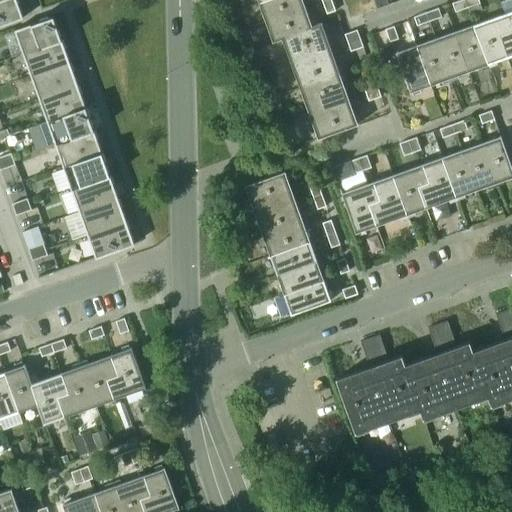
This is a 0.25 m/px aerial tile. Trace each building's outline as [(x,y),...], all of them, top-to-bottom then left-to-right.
[(0,0),(0,25),(23,18),(16,0),(0,0)] [(264,0),(259,2),(265,20),(305,6),(303,0),(264,0)] [(328,13),(336,10),(331,0),(327,0),(323,1),(328,13)] [(387,0),(374,0),(377,8),(389,4),(387,0)] [(468,7),(465,0),(461,0),(452,3),(455,11),(468,7)] [(316,24),(316,23),(313,15),(309,17),(305,6),(265,20),(273,41),(282,37),(282,36),(316,24)] [(438,8),(426,13),(429,21),(441,17),(438,8)] [(511,10),(505,13),(511,34),(501,38),(507,58),(511,56),(511,10)] [(429,21),(426,13),(414,17),(417,26),(429,21)] [(505,13),(474,24),(489,67),(498,64),(497,62),(507,58),(501,38),(511,34),(505,13)] [(62,39),(53,16),(15,30),(23,52),(62,39)] [(282,37),(289,56),(309,49),(313,60),(334,53),(325,30),(329,28),(327,21),(323,23),(322,21),(316,23),(316,24),(282,36),(282,37)] [(474,24),(454,31),(469,72),(480,68),(481,70),(489,67),(474,24)] [(394,26),(386,29),(390,41),(399,38),(394,26)] [(348,42),(360,38),(357,30),(345,34),(348,42)] [(454,31),(436,38),(451,82),(459,79),(458,76),(469,72),(454,31)] [(351,51),(363,47),(360,38),(348,42),(351,51)] [(436,38),(416,45),(431,85),(442,81),(444,84),(451,82),(436,38)] [(70,62),(62,39),(23,52),(31,75),(70,62)] [(396,52),(411,93),(413,92),(414,95),(421,93),(420,89),(431,85),(416,45),(396,52)] [(289,56),(300,86),(343,71),(341,63),(338,64),(334,53),(313,60),(309,49),(289,56)] [(78,84),(70,62),(31,75),(40,98),(78,84)] [(300,86),(307,105),(327,98),(331,110),(351,103),(343,80),(346,79),(343,71),(300,86)] [(366,94),(378,90),(375,81),(363,86),(366,94)] [(48,121),(86,107),(78,84),(40,98),(48,121)] [(369,103),(381,98),(378,90),(366,94),(369,103)] [(267,98),(264,92),(257,95),(260,101),(266,98),(267,98)] [(355,114),(351,103),(331,110),(327,98),(307,105),(318,136),(359,122),(358,120),(361,119),(359,113),(355,114)] [(94,130),(86,107),(48,121),(56,143),(94,130)] [(483,125),(495,120),(492,111),(480,116),(483,125)] [(466,121),(453,126),(457,135),(469,130),(466,121)] [(457,135),(453,126),(441,131),(444,139),(457,135)] [(7,129),(0,131),(0,137),(9,134),(7,129)] [(102,153),(94,130),(56,143),(64,166),(102,153)] [(480,142),(496,186),(505,183),(504,178),(511,175),(511,169),(500,135),(480,142)] [(418,138),(409,141),(413,153),(423,150),(418,138)] [(404,157),(413,153),(409,141),(400,145),(404,157)] [(461,149),(475,189),(486,185),(487,189),(496,186),(480,142),(461,149)] [(441,156),(457,200),(465,197),(463,193),(475,189),(461,149),(441,156)] [(11,153),(4,156),(8,167),(16,164),(11,153)] [(110,175),(102,153),(64,166),(72,189),(110,175)] [(371,168),(367,156),(359,159),(363,171),(371,168)] [(441,156),(422,162),(430,181),(419,185),(425,206),(448,198),(449,203),(457,200),(441,156)] [(363,171),(359,159),(351,162),(355,174),(363,171)] [(430,181),(422,162),(391,173),(407,217),(416,214),(415,210),(425,206),(419,185),(430,181)] [(245,186),(253,207),(273,200),(277,210),(297,203),(288,180),(292,179),(290,171),(286,173),(285,171),(245,186)] [(399,220),(407,217),(391,173),(373,179),(380,200),(368,204),(375,224),(398,216),(399,220)] [(118,198),(110,175),(72,189),(80,212),(118,198)] [(365,228),(375,224),(368,204),(380,200),(373,179),(341,191),(356,231),(358,230),(359,234),(366,231),(365,228)] [(310,185),(314,197),(322,195),(317,182),(310,185)] [(322,195),(314,197),(318,210),(326,207),(322,195)] [(32,209),(28,198),(20,201),(24,212),(32,209)] [(126,220),(118,198),(80,212),(88,235),(126,220)] [(301,214),(297,203),(277,210),(273,200),(253,207),(264,236),(307,221),(304,213),(301,214)] [(20,201),(12,204),(17,215),(24,212),(20,201)] [(135,244),(126,220),(88,235),(96,257),(135,244)] [(264,236),(270,255),(311,241),(307,230),(310,229),(307,221),(264,236)] [(323,224),(327,236),(335,233),(331,222),(323,224)] [(335,233),(327,236),(331,248),(339,245),(335,233)] [(315,252),(311,241),(270,255),(277,275),(322,259),(319,251),(315,252)] [(44,243),(36,246),(40,257),(48,255),(44,243)] [(36,246),(29,249),(33,260),(40,257),(36,246)] [(277,275),(285,294),(325,280),(321,268),(324,266),(322,259),(277,275)] [(341,273),(348,271),(344,260),(337,262),(341,273)] [(329,291),(325,280),(285,294),(292,314),(332,299),(332,298),(335,297),(333,290),(329,291)] [(342,291),(345,298),(356,294),(354,287),(342,291)] [(504,338),(471,349),(488,395),(491,404),(511,397),(511,306),(495,313),(504,338)] [(120,333),(129,330),(125,318),(116,321),(120,333)] [(423,418),(488,395),(471,349),(468,340),(455,345),(447,319),(428,326),(437,352),(405,363),(420,409),(423,418)] [(102,327),(90,330),(93,338),(104,334),(102,327)] [(355,432),(420,409),(405,363),(401,354),(389,358),(380,334),(360,341),(369,365),(335,377),(355,432)] [(66,347),(63,339),(51,344),(54,351),(66,347)] [(0,353),(11,350),(8,343),(8,342),(0,344),(0,353)] [(51,344),(39,348),(42,355),(54,351),(51,344)] [(123,350),(110,355),(118,375),(107,379),(114,399),(146,388),(130,344),(121,347),(123,350)] [(79,362),(95,406),(114,399),(107,379),(118,375),(110,355),(88,363),(87,359),(79,362)] [(3,372),(18,412),(38,405),(29,379),(24,364),(22,365),(21,362),(14,365),(16,368),(3,372)] [(57,397),(64,417),(95,406),(79,362),(71,365),(73,368),(61,372),(68,393),(57,397)] [(0,418),(18,412),(3,372),(0,373),(0,418)] [(29,379),(38,405),(45,424),(64,417),(57,397),(68,393),(61,372),(39,380),(38,376),(29,379)] [(129,438),(138,435),(134,425),(125,429),(129,438)] [(74,435),(80,455),(97,450),(90,430),(74,435)] [(105,430),(93,434),(98,450),(110,445),(105,430)] [(139,447),(130,450),(135,462),(143,459),(139,447)] [(122,454),(127,465),(135,462),(130,450),(122,454)] [(67,455),(60,458),(63,463),(69,461),(67,455)] [(157,469),(145,473),(152,492),(141,497),(146,511),(162,511),(179,506),(163,463),(156,466),(157,469)] [(89,465),(81,468),(85,480),(94,477),(89,465)] [(85,480),(81,468),(72,471),(77,483),(85,480)] [(125,511),(146,511),(141,497),(152,492),(145,473),(122,481),(121,478),(113,481),(125,511)] [(36,485),(36,484),(33,477),(22,482),(25,489),(36,485)] [(99,511),(125,511),(113,481),(105,484),(106,487),(95,491),(102,511),(99,511)] [(0,511),(6,511),(19,508),(12,488),(0,492),(0,511)] [(67,511),(99,511),(102,511),(95,491),(73,499),(72,496),(64,499),(66,502),(64,503),(67,511)]
